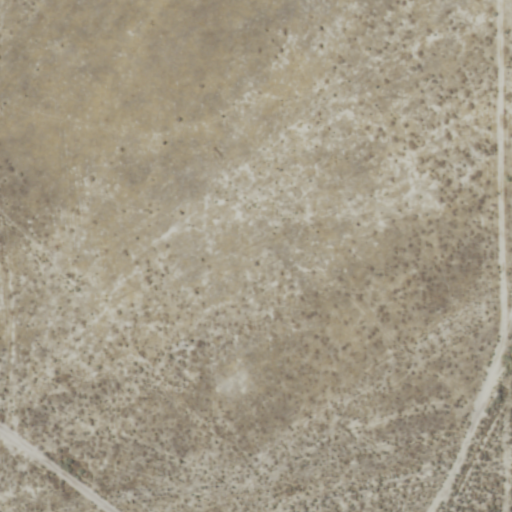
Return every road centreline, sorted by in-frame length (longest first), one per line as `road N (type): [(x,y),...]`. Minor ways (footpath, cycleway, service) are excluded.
road 1 (track): [(511,356),(433,511)]
road 2 (track): [(0,421),(119,511)]
